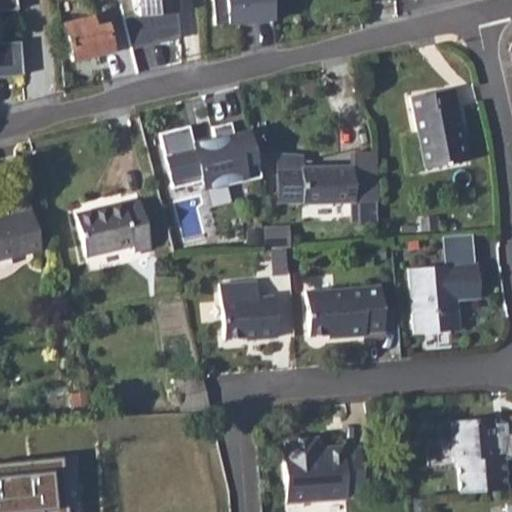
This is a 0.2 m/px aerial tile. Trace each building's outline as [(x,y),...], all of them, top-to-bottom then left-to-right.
[(18,0),(0,0),(0,3),(2,3),(3,12),(19,10),(18,0)] [(184,42),(177,0),(137,0),(140,19),(125,21),(129,49),(184,42)] [(275,24),(271,0),(220,0),(225,31),(275,24)] [(93,17),(66,23),(74,60),(113,50),(107,24),(96,27),(93,17)] [(0,77),(25,76),(22,42),(0,44),(0,77)] [(408,94),(414,124),(457,115),(451,86),(440,88),(408,94)] [(362,96),(363,98),(370,97),(371,94),(370,91),(369,90),(367,89),(365,89),(362,91),(361,93),(361,95),(362,96)] [(457,115),(414,124),(423,166),(466,158),(457,115)] [(261,177),(249,131),(234,135),(231,122),(212,127),(215,139),(194,145),(189,126),(159,134),(173,188),(202,181),(204,188),(227,182),(228,185),(261,177)] [(307,161),(349,162),(349,152),(307,151),(307,161)] [(280,155),(279,182),(282,181),(283,204),(377,201),(376,165),(304,167),(304,157),(280,155)] [(122,202),(76,212),(86,256),(133,245),(135,251),(151,247),(139,199),(122,204),(122,202)] [(7,216),(0,217),(0,258),(40,248),(29,200),(5,207),(7,216)] [(444,271),(474,268),(471,235),(441,238),(444,271)] [(444,271),(410,272),(414,335),(458,332),(457,302),(482,300),(480,267),(474,268),(444,271)] [(255,280),(217,283),(221,335),(249,332),(250,335),(272,334),(269,293),(256,293),(255,280)] [(376,285),(306,289),(309,331),(332,329),(333,334),(361,333),(361,329),(379,328),(376,285)] [(204,372),(174,380),(181,409),(212,406),(204,374),(204,372)] [(462,460),(464,492),(510,488),(508,456),(500,456),(497,416),(454,419),(456,460),(462,460)] [(366,481),(364,448),(363,444),(317,448),(316,434),(287,435),(288,449),(284,450),(288,502),(348,497),(348,491),(367,489),(366,481)] [(117,511),(113,453),(68,457),(73,511),(117,511)] [(0,511),(73,511),(68,457),(0,462),(0,511)]
